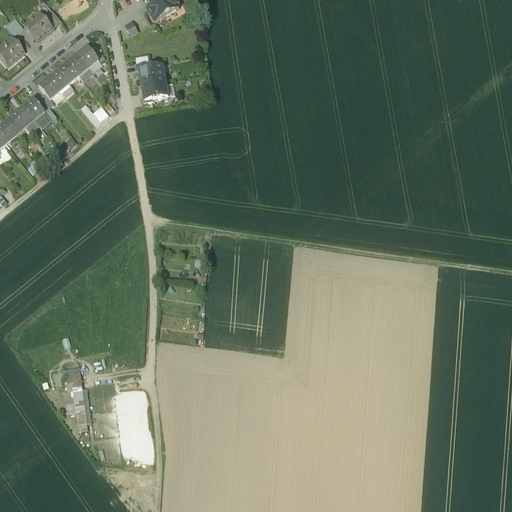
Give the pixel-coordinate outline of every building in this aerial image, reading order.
[(146,0),(150,6),(151,5),(153,9),(147,13),(155,26),(179,12),(171,0),(146,0)] [(52,15),(45,21),(53,31),(61,25),(52,15)] [(45,21),(40,16),(25,29),(38,45),(53,32),(53,31),(45,21)] [(10,26),(18,35),(22,32),(15,22),(10,26)] [(131,25),(125,29),(131,39),(137,36),(131,25)] [(13,39),(18,35),(10,26),(5,30),(13,39)] [(24,56),(10,40),(0,48),(0,61),(7,70),(24,56)] [(90,52),(98,62),(102,58),(95,48),(90,52)] [(90,52),(88,50),(78,58),(89,72),(99,64),(98,62),(90,52)] [(79,80),(89,72),(78,58),(68,66),(79,80)] [(89,72),(94,78),(104,70),(99,64),(89,72)] [(139,74),(139,73),(150,71),(149,65),(136,68),(137,74),(139,74)] [(69,88),(79,80),(68,66),(58,74),(69,88)] [(141,87),(165,83),(162,69),(150,71),(139,73),(139,74),(141,87)] [(89,72),(79,80),(84,86),(94,78),(89,72)] [(60,96),(69,88),(58,74),(49,82),(60,96)] [(50,104),(60,96),(49,82),(39,90),(45,98),(50,104)] [(168,100),(165,83),(141,87),(144,100),(144,105),(153,103),(168,100)] [(69,88),(60,96),(65,102),(75,94),(69,88)] [(40,101),(49,112),(53,108),(50,104),(45,98),(40,101)] [(36,105),(44,116),(49,112),(40,101),(36,105)] [(36,105),(34,103),(24,111),(35,123),(44,116),(36,105)] [(104,109),(111,117),(115,114),(108,106),(104,109)] [(96,129),(100,125),(93,117),(86,108),(81,111),(96,129)] [(93,117),(100,125),(109,119),(101,110),(93,117)] [(25,131),(35,123),(24,111),(14,118),(25,131)] [(49,112),(44,116),(54,127),(58,123),(49,112)] [(35,123),(40,130),(44,135),(54,127),(44,116),(35,123)] [(15,139),(25,131),(14,118),(5,126),(15,139)] [(35,123),(25,131),(31,139),(36,135),(35,133),(38,131),(40,130),(35,123)] [(0,140),(5,147),(15,139),(5,126),(0,129),(0,140)] [(66,145),(73,153),(79,148),(72,140),(66,145)] [(30,167),(32,169),(28,172),(33,178),(42,171),(35,163),(30,167)] [(66,378),(80,376),(78,366),(73,367),(72,366),(64,367),(66,378)] [(72,386),(81,384),(80,376),(66,378),(67,386),(72,386)] [(81,384),(72,386),(78,428),(88,427),(81,384)]
